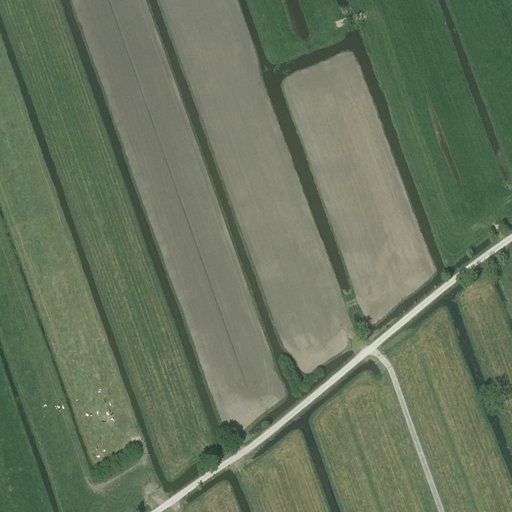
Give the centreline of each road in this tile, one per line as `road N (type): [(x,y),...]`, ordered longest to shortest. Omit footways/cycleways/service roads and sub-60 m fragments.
road 1 (track): [(157,511),(305,408),(511,239)]
road 2 (track): [(43,310),(85,424),(136,440),(151,493),(167,505)]
